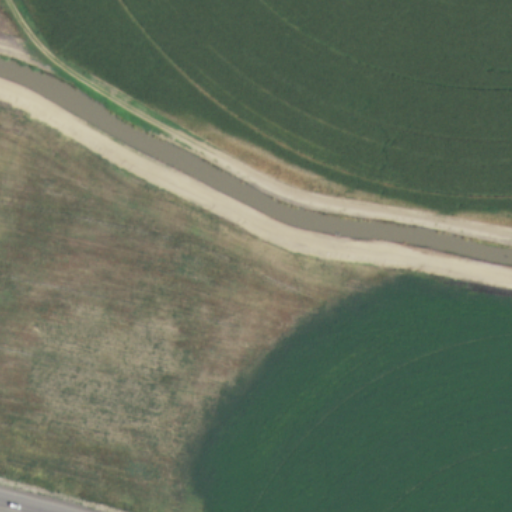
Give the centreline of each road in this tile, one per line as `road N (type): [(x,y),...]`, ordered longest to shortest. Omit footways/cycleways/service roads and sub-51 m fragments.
road 1 (track): [(5,0),(50,62),(264,182),(511,233)]
road 2 (track): [(0,89),(272,230),(324,247),(511,277)]
